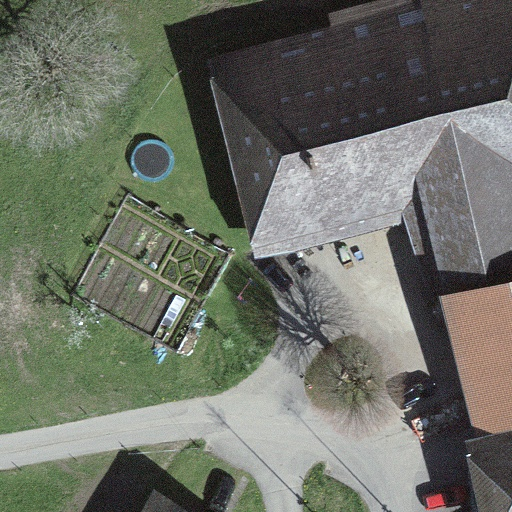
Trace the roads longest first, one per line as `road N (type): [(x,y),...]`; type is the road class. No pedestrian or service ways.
road 1 (unclassified): [(286,427),(208,420),(0,447)]
road 2 (track): [(511,372),(374,458)]
road 3 (unclassified): [(394,511),(385,476),(355,443),(286,427)]
